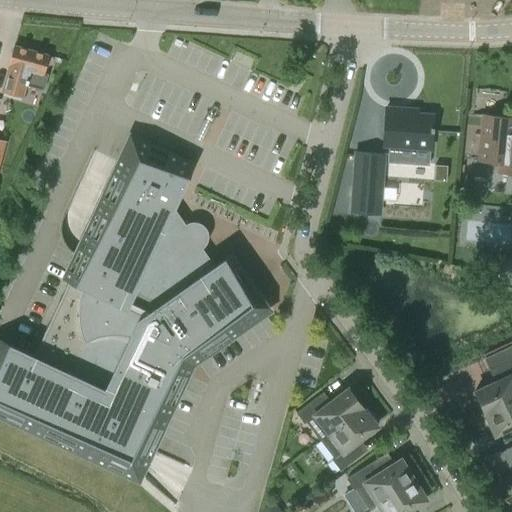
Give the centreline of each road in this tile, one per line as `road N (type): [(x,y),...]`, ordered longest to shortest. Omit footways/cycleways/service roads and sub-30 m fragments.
road 1 (residential): [(471,511),(418,419),(304,263),(301,245),(349,30)]
road 2 (residential): [(0,0),(349,30)]
road 3 (residential): [(349,30),(511,36)]
